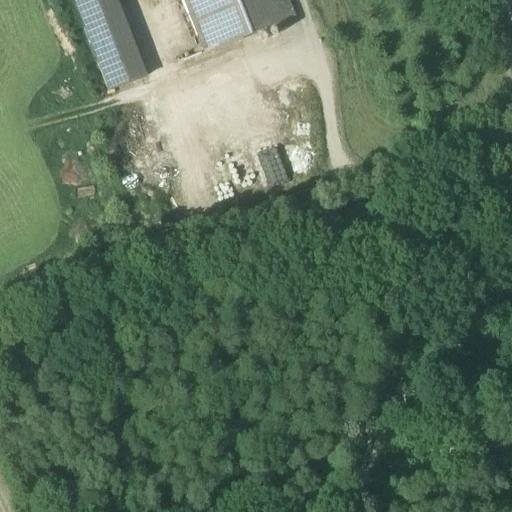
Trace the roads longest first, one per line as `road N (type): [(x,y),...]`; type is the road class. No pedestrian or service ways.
road 1 (track): [(0,305),(330,203),(493,133),(511,140)]
road 2 (track): [(511,172),(453,212),(423,255),(350,511)]
